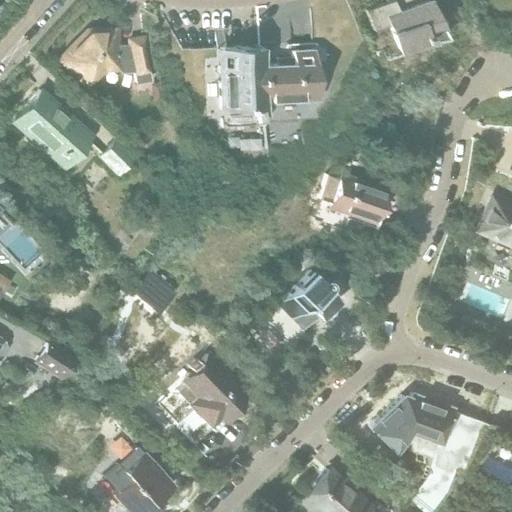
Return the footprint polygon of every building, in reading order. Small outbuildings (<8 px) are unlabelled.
[(423,30),(438,24),(429,0),(423,0),(397,10),(392,0),(389,0),(365,10),(374,30),(386,25),(397,51),(427,40),(423,30)] [(86,30),(59,59),(84,82),(85,80),(89,80),(94,75),(94,71),(101,64),(115,64),(115,66),(119,71),(133,70),(133,73),(148,71),(144,37),(129,39),(130,45),(114,45),(114,30),(86,30)] [(263,120),(262,107),(262,101),(261,101),(259,65),(260,65),(258,45),(224,47),(225,64),(217,65),(219,109),(255,107),(256,121),(263,120)] [(291,63),(260,65),(259,65),(261,101),(262,101),(262,107),(264,107),(264,101),(315,98),(312,49),(290,50),(291,63)] [(49,143),(67,158),(89,134),(64,112),(63,113),(38,90),(39,89),(38,88),(10,119),(43,149),(49,143)] [(431,124),(438,98),(418,93),(411,119),(431,124)] [(133,154),(114,135),(95,155),(114,174),(133,154)] [(375,201),(379,188),(336,175),(336,177),(324,173),(317,197),(328,201),(327,203),(377,219),(382,203),(375,201)] [(511,269),(511,206),(490,197),(466,250),(511,269)] [(148,269),(130,290),(156,312),(174,291),(148,269)] [(318,275),(314,277),(307,269),(274,300),(288,315),(301,303),(303,305),(305,304),(317,316),(335,299),(321,284),(323,281),(321,277),(318,275)] [(0,290),(1,292),(9,279),(0,273),(0,290)] [(68,361),(43,343),(32,359),(57,377),(68,361)] [(180,376),(152,403),(194,446),(212,428),(234,407),(230,403),(239,394),(225,379),(228,376),(205,353),(180,376)] [(401,394),(368,426),(390,448),(398,440),(409,444),(407,450),(432,459),(425,476),(416,488),(435,505),(448,490),(478,418),(471,415),(451,407),(423,397),(421,402),(401,394)] [(511,421),(509,430),(487,423),(480,442),(504,450),(511,425),(511,421)] [(127,511),(148,511),(155,506),(149,500),(170,481),(169,482),(141,450),(141,449),(106,480),(114,489),(110,493),(127,511)] [(325,468),(299,498),(315,511),(350,511),(361,499),(325,468)] [(411,511),(392,495),(377,511),(411,511)]
